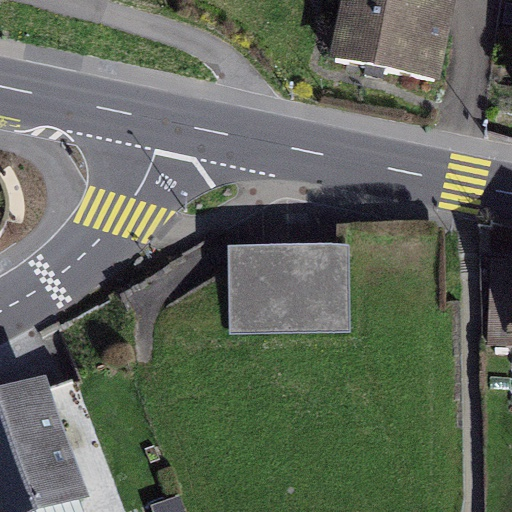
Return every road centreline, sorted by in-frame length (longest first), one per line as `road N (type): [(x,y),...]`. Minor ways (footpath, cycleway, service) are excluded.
road 1 (tertiary): [(511,192),(179,123)]
road 2 (residential): [(179,123),(127,217),(96,250),(0,316)]
road 3 (tertiary): [(179,123),(0,85)]
